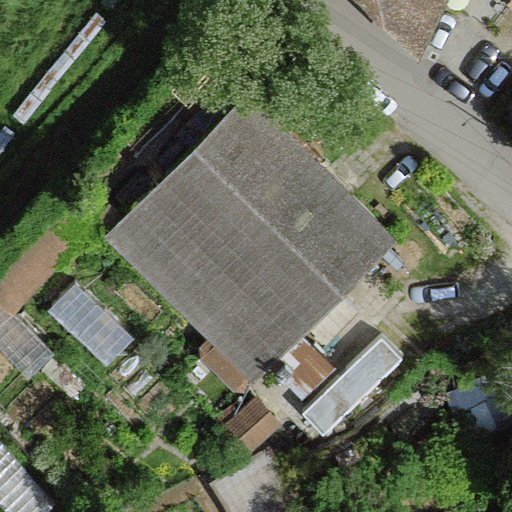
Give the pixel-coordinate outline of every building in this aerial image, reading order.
[(375,0),(416,40),(435,0),(375,0)] [(256,95),(117,235),(262,378),(400,238),(256,95)] [(434,198),(414,216),(448,254),(468,237),(434,198)] [(281,418),(261,396),(226,427),(247,449),(281,418)] [(273,445),(216,479),(235,511),(303,511),(310,508),(273,445)]
